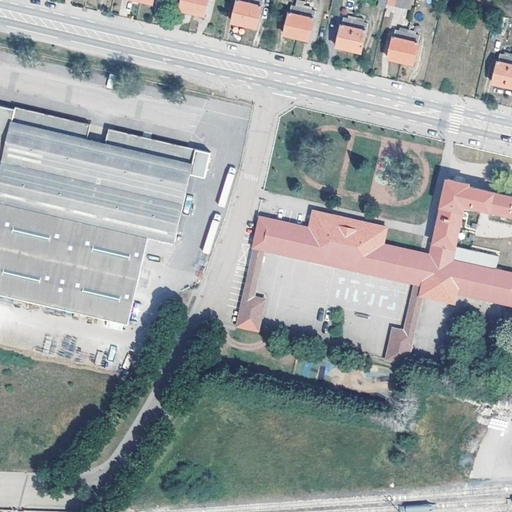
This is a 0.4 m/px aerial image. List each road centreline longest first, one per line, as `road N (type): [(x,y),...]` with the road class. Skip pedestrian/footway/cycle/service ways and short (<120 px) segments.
road 1 (unclassified): [(277,77),(227,268),(193,343),(131,444),(99,482),(81,490)]
road 2 (secondary): [(277,77),(0,13)]
road 3 (secondary): [(511,131),(277,77)]
